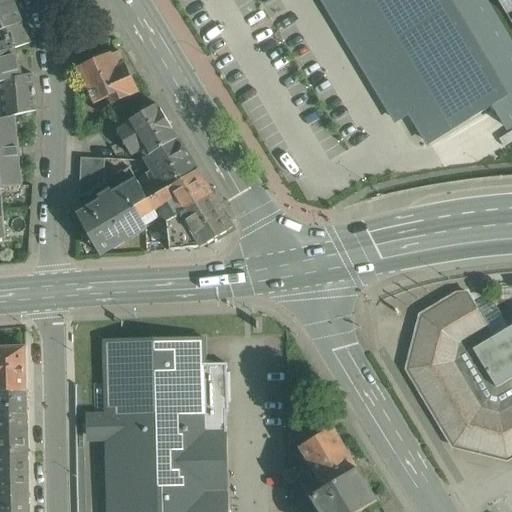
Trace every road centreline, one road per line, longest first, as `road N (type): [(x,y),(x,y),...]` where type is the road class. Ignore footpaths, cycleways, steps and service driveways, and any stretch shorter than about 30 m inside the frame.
road 1 (residential): [(136,0),(300,266)]
road 2 (residential): [(37,0),(55,40),(57,294)]
road 3 (residential): [(300,266),(435,511)]
road 4 (secondary): [(300,266),(57,294)]
road 5 (residential): [(57,294),(58,511)]
road 6 (secondary): [(511,221),(300,266)]
